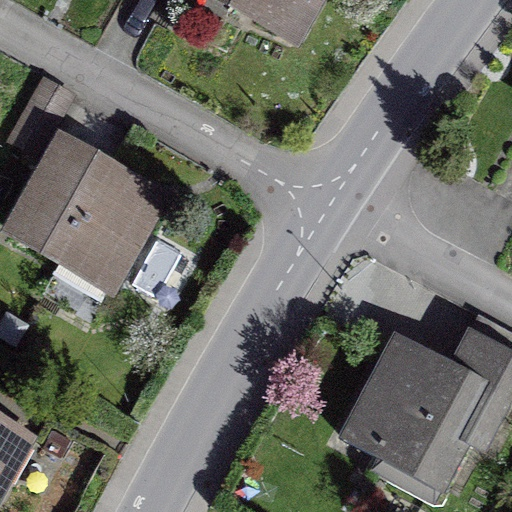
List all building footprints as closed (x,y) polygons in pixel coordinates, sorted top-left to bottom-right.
[(229,0),(295,37),(315,0),(229,0)] [(8,142),(39,159),(74,98),(43,80),(8,142)] [(115,280),(117,281),(163,201),(62,144),(11,234),(62,263),(53,279),(101,306),(115,280)] [(442,491),(443,492),(469,443),(478,448),(482,450),(511,394),(511,334),(482,318),(454,371),(398,341),(344,441),(404,473),(397,486),(434,506),(442,491)] [(0,479),(24,436),(0,422),(0,479)]
